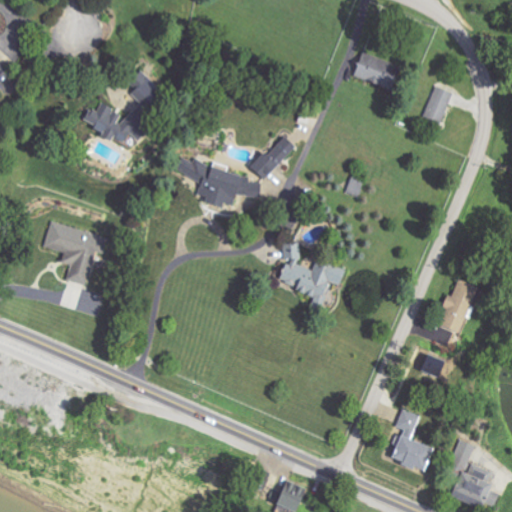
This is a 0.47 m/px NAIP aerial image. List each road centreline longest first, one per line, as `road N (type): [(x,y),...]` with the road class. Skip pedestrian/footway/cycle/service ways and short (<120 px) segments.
road 1 (residential): [(345,478),(486,131),(482,71),(469,48),(454,24),(406,0)]
road 2 (secondary): [(422,511),(0,327)]
